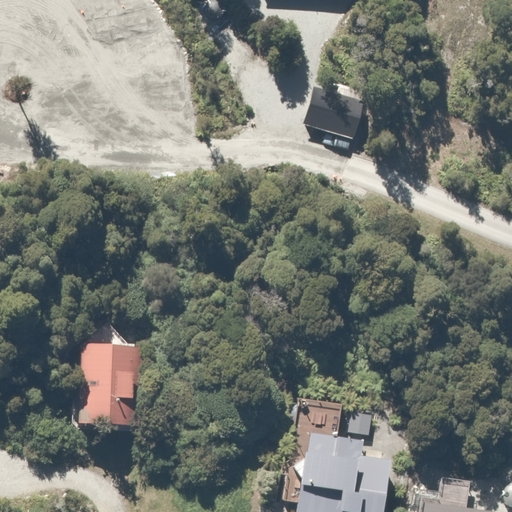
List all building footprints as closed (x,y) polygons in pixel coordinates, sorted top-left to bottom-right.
[(33,97),(59,119),(78,96),(52,74),(33,97)] [(315,91),(305,125),(356,139),(365,105),(315,91)] [(140,345),(74,345),(74,397),(58,397),(58,427),(140,427),(140,345)] [(349,394),(303,385),(279,501),(311,508),(310,511),(396,511),(405,471),(369,463),(373,444),(340,437),(349,394)] [(501,511),(426,498),(423,511),(501,511)]
